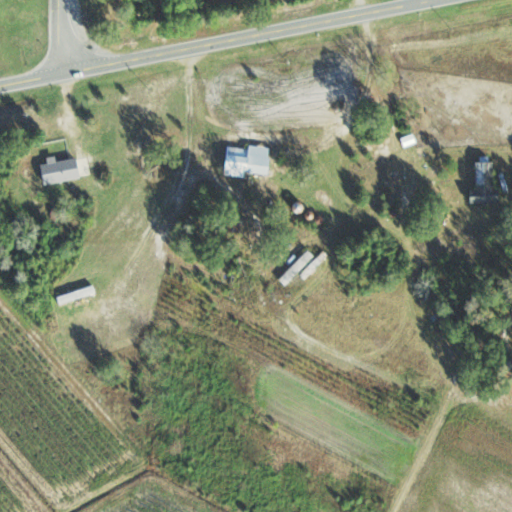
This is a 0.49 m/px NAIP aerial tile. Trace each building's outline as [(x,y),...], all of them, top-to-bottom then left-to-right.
[(226,176),(250,179),(251,173),(271,176),(274,149),(230,144),(226,176)] [(92,175),(88,155),(43,165),(47,185),(92,175)] [(477,190),(471,190),(471,202),(503,202),(503,189),(496,189),(496,161),(477,161),(477,190)] [(280,279),(288,287),(300,274),(304,279),(323,261),(310,248),(280,279)] [(58,295),(60,302),(96,295),(95,287),(58,295)]
